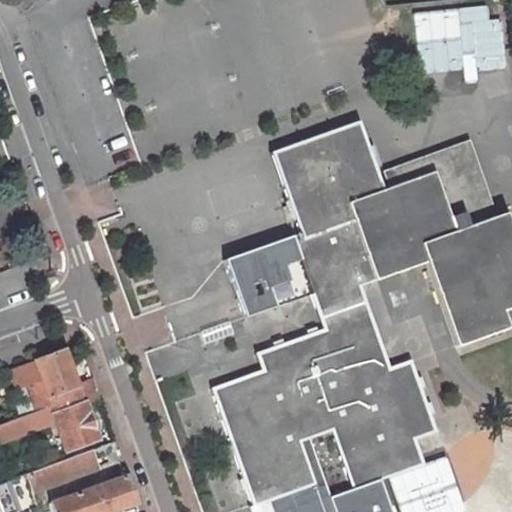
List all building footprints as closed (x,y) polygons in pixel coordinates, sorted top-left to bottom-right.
[(454,10),(408,12),(409,44),(455,42),(454,10)] [(357,121),(271,153),(298,227),(295,233),(298,241),(293,243),(311,293),(322,325),(254,350),(260,366),(209,384),(252,503),(315,480),(299,437),(329,427),(351,487),(387,474),(422,461),(413,435),(435,427),(410,357),(387,366),(357,281),(427,256),(458,340),(506,322),(499,305),(511,300),(511,232),(504,212),(494,215),(450,231),(428,170),(390,183),(379,187),(370,162),(380,158),(368,126),(360,128),(357,121)] [(494,215),(465,134),(384,164),(390,183),(428,170),(450,231),(494,215)] [(221,260),(285,236),(260,167),(147,208),(193,335),(242,317),(221,260)] [(298,241),(295,233),(285,236),(221,260),(242,317),(311,293),(293,243),(298,241)] [(229,322),(199,333),(204,347),(234,335),(229,322)] [(42,381),(25,385),(35,415),(41,413),(52,409),(52,410),(98,394),(94,383),(77,389),(65,355),(36,365),(42,381)] [(58,426),(68,455),(100,444),(89,413),(103,408),(98,394),(52,410),(58,426)] [(46,430),(58,426),(52,410),(52,409),(41,413),(46,430)] [(33,434),(46,430),(41,413),(35,415),(9,424),(14,441),(23,438),(25,445),(35,442),(33,434)] [(315,480),(252,503),(254,511),(400,511),(387,474),(351,487),(329,427),(299,437),(315,480)] [(30,476),(36,493),(100,471),(94,453),(30,476)] [(129,481),(42,511),(122,511),(138,507),(129,481)]
